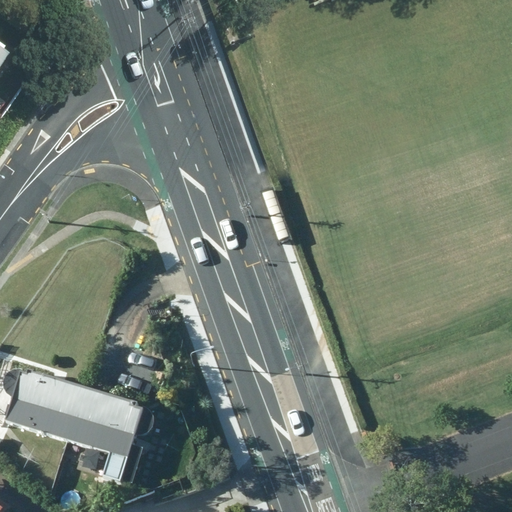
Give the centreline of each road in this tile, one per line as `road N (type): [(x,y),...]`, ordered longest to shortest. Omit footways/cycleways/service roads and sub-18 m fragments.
road 1 (primary): [(169,110),(311,511)]
road 2 (tertiary): [(7,204),(32,152),(134,18)]
road 3 (tertiary): [(169,110),(7,204)]
